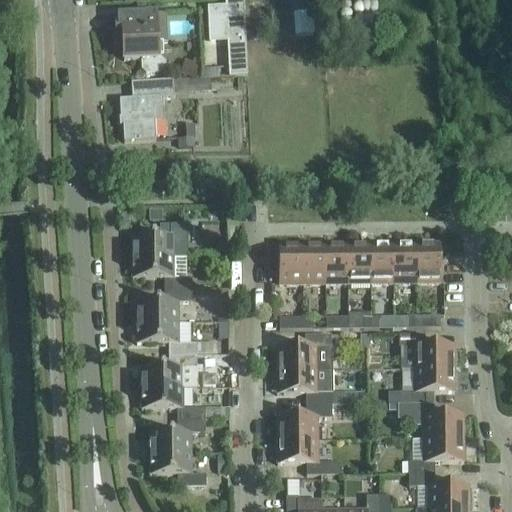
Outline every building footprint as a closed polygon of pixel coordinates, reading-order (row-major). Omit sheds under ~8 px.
[(246,79),(243,1),(223,1),(224,9),(206,10),(207,43),(225,42),(226,79),(246,79)] [(295,2),(295,15),(311,14),(311,1),(295,2)] [(156,16),(115,18),(116,35),(122,35),(123,63),(140,62),(141,72),(145,76),(161,76),(165,71),(165,65),(160,61),(158,61),(156,16)] [(191,66),(187,79),(196,82),(201,69),(191,66)] [(131,102),(119,103),(120,121),(124,121),(124,127),(122,127),(123,145),(155,143),(154,124),(163,123),(162,99),(173,99),(173,96),(172,83),(130,86),(131,102)] [(184,142),(177,142),(178,152),(192,151),(191,142),(184,142)] [(162,214),(149,214),(149,225),(162,225),(162,214)] [(204,238),(225,238),(224,224),(204,225),(204,238)] [(131,261),(185,261),(187,261),(187,228),(159,228),(159,240),(131,240),(131,261)] [(393,287),(392,247),(370,248),(370,288),(393,287)] [(416,287),(415,247),(392,247),(393,287),(416,287)] [(415,247),(416,287),(439,287),(439,247),(415,247)] [(302,288),(301,248),(278,249),(278,289),(302,288)] [(324,248),(301,248),(302,288),(324,288),(324,248)] [(347,248),(324,248),(324,288),(347,288),(347,248)] [(370,248),(347,248),(347,288),(370,288),(370,248)] [(185,261),(131,261),(131,282),(163,282),(163,294),(191,293),(191,281),(185,281),(185,261)] [(191,293),(163,294),(163,305),(136,306),(136,327),(177,326),(177,306),(191,306),(191,293)] [(276,312),(272,312),(272,321),(278,321),(281,321),(281,317),(276,312)] [(439,319),(416,320),(416,332),(440,332),(439,319)] [(416,332),(416,320),(406,320),(406,332),(416,332)] [(302,333),(302,321),(281,321),(278,321),(279,333),(302,333)] [(312,321),(302,321),(302,333),(312,333),(312,321)] [(347,321),(325,321),(325,333),(348,333),(347,321)] [(177,326),(136,327),(136,347),(168,347),(168,359),(196,359),(196,347),(177,347),(177,326)] [(219,342),(228,341),(227,326),(219,326),(219,342)] [(367,337),(359,337),(360,353),(368,353),(367,337)] [(413,373),(453,373),(453,349),(424,349),(424,338),(404,338),(398,338),(398,351),(413,351),(413,373)] [(304,350),(276,351),(276,374),(331,374),(330,339),(304,339),(304,350)] [(196,359),(168,359),(168,371),(140,371),(140,392),(182,392),(196,392),(196,376),(200,376),(200,371),(196,371),(196,359)] [(413,395),(388,396),(388,408),(399,408),(425,408),(425,396),(453,396),(453,373),(413,373),(413,395)] [(305,397),(305,409),(331,409),(342,409),(342,396),(331,396),(331,374),(276,374),(276,398),(305,397)] [(182,392),(140,392),(140,413),(176,413),(176,424),(204,424),(204,412),(182,412),(182,392)] [(360,396),(356,401),(357,409),(369,409),(368,396),(360,396)] [(425,408),(399,408),(399,421),(412,421),(412,429),(422,429),(422,443),(462,442),(462,419),(433,419),(433,408),(425,408)] [(331,409),(305,409),(305,420),(276,421),(276,444),(316,444),(316,422),(331,421),(331,409)] [(204,424),(176,424),(176,436),(149,436),(149,458),(190,457),(190,437),(204,437),(204,424)] [(462,442),(422,443),(423,465),(408,465),(408,478),(434,478),(434,466),(463,466),(462,442)] [(316,444),(276,444),(277,468),(305,467),(306,479),(339,479),(339,466),(317,466),(316,444)] [(190,457),(149,458),(149,478),(177,478),(177,490),(205,490),(205,478),(191,478),(190,457)] [(229,457),(219,457),(219,477),(229,477),(229,457)] [(434,478),(408,478),(408,491),(427,490),(427,511),(467,511),(467,488),(434,489),(434,478)] [(378,511),(378,499),(365,499),(365,511),(378,511)] [(390,499),(378,499),(378,511),(389,511),(390,505),(390,499)] [(298,500),(285,500),(285,511),(320,511),(320,504),(298,504),(298,500)]
